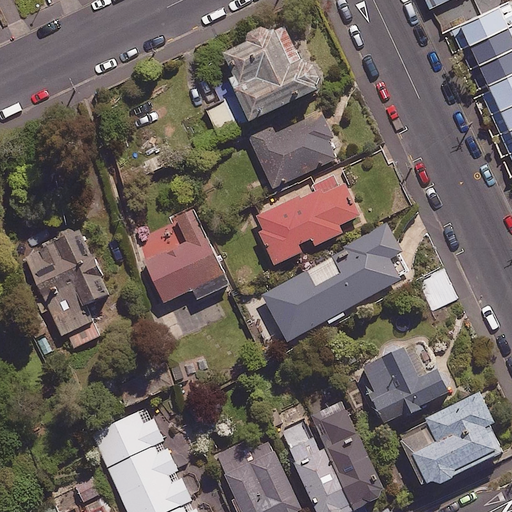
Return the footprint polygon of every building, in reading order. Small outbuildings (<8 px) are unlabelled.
[(511,7),(511,4),(464,26),(511,131),(511,7)] [(305,63),(286,23),(270,30),(264,29),(258,30),(251,37),(252,42),(223,55),(253,122),(319,92),(323,82),(321,71),(316,65),(305,63)] [(169,110),(164,99),(137,111),(142,122),(169,110)] [(335,137),(323,112),(287,129),(284,123),(251,138),(274,188),(338,159),(329,139),(335,137)] [(361,216),(343,173),(305,190),(307,194),(258,216),(279,264),(304,253),(300,245),(314,239),(317,246),(344,234),(341,225),(361,216)] [(230,285),(194,208),(151,228),(156,240),(141,247),(167,302),(195,289),(199,300),(230,285)] [(290,340),(328,321),(331,326),(349,317),(346,311),(413,276),(405,260),(394,266),(390,259),(403,252),(389,224),(345,247),(348,252),(266,294),(290,340)] [(93,258),(81,229),(23,253),(58,337),(68,332),(75,347),(101,336),(88,305),(111,295),(95,257),(93,258)] [(430,375),(413,344),(362,372),(392,426),(452,392),(440,369),(430,375)] [(175,385),(165,363),(116,385),(113,378),(103,382),(116,412),(175,385)] [(316,416),(359,510),(361,509),(362,511),(371,511),(394,502),(337,380),(306,395),(316,416)] [(458,479),(457,476),(505,453),(492,426),(498,423),(483,393),(428,419),(440,443),(413,456),(426,484),(442,484),(443,486),(458,479)] [(156,445),(165,441),(155,419),(144,424),(138,413),(94,433),(109,467),(156,445)] [(354,511),(359,510),(316,416),(282,432),(319,511),(354,511)] [(255,449),(251,440),(219,454),(244,511),(302,511),(271,442),(255,449)] [(169,475),(179,471),(169,449),(160,453),(156,445),(109,467),(130,511),(169,511),(193,501),(183,479),(173,484),(169,475)]
